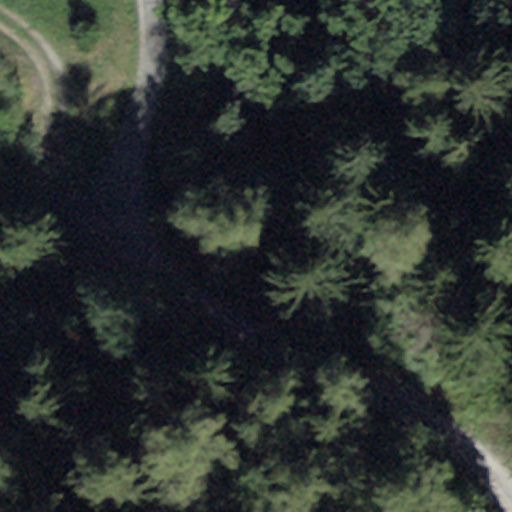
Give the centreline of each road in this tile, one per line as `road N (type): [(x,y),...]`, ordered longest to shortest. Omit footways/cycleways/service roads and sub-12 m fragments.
road 1 (track): [(151,0),(158,52),(122,163),(125,239),(147,266),(197,299),(406,412),(511,498)]
road 2 (track): [(0,12),(46,49),(56,83),(50,151),(57,199),(71,222),(125,239)]
